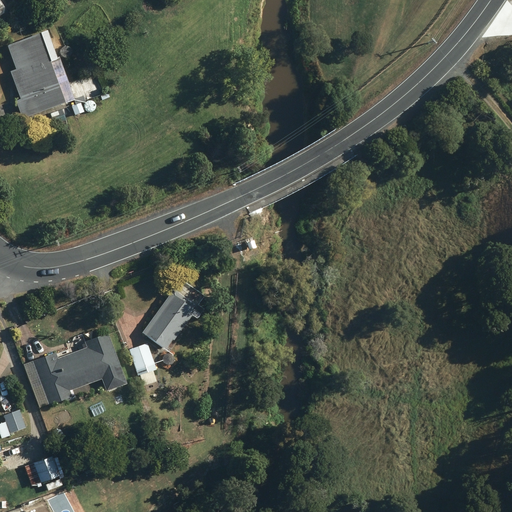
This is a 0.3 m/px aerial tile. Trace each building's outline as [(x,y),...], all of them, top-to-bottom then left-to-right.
[(16,71),(10,73),(20,100),(15,102),(21,120),(74,102),(59,59),(49,63),(39,35),(7,47),(16,71)] [(79,104),(71,107),(72,109),(69,110),(71,114),(74,113),(75,116),(83,113),(79,104)] [(68,116),(66,111),(50,116),(55,130),(67,125),(65,117),(68,116)] [(38,124),(41,132),(48,129),(46,121),(38,124)] [(178,277),(171,288),(172,289),(142,332),(165,348),(172,338),(173,339),(191,314),(196,318),(203,308),(197,304),(203,295),(178,277)] [(126,383),(107,333),(84,341),(86,347),(57,358),(54,352),(23,364),(31,386),(40,383),(48,404),(73,395),(71,389),(101,378),(106,390),(126,383)] [(147,343),(128,349),(137,375),(140,374),(159,427),(161,426),(165,435),(170,433),(167,424),(169,423),(160,396),(161,396),(152,370),(156,369),(147,343)] [(0,423),(0,437),(1,441),(12,437),(10,433),(24,428),(18,411),(3,416),(5,421),(0,423)] [(133,449),(118,453),(121,461),(135,456),(133,449)] [(24,465),(31,485),(62,473),(59,466),(55,468),(51,455),(24,465)] [(74,511),(64,492),(48,500),(54,511),(74,511)]
